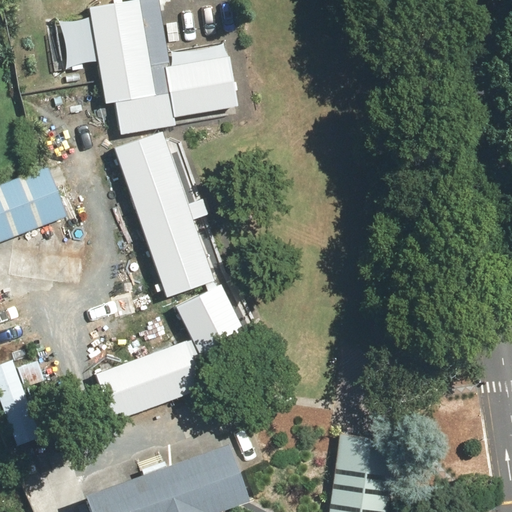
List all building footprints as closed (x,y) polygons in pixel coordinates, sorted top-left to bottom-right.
[(136,0),(129,0),(84,8),(87,20),(101,102),(113,103),(119,138),(236,118),(227,61),(163,72),(161,60),(148,62),(136,0)] [(163,132),(113,150),(166,298),(216,281),(163,132)] [(45,167),(0,183),(0,239),(64,215),(45,167)] [(175,307),(201,357),(246,335),(220,284),(175,307)] [(185,340),(94,378),(111,419),(202,381),(185,340)] [(9,362),(0,365),(0,414),(24,407),(9,362)] [(340,436),(331,511),(388,511),(391,486),(396,442),(340,436)] [(84,511),(213,511),(242,502),(221,445),(79,497),(84,511)]
